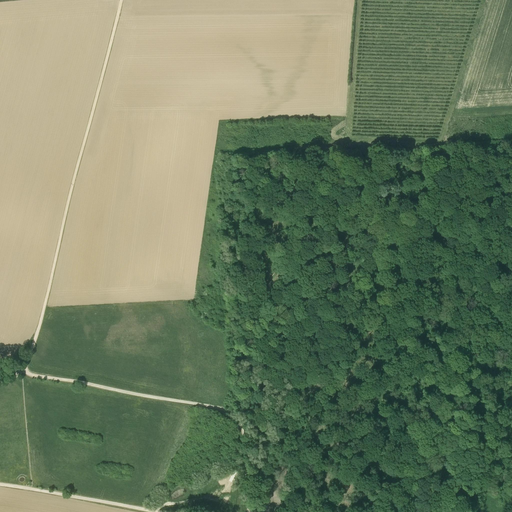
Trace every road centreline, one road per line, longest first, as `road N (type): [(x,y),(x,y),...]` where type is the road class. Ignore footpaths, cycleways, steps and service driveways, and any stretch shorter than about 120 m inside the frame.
road 1 (track): [(21,369),(46,300),(121,0)]
road 2 (track): [(250,511),(244,439),(233,414),(21,369)]
road 3 (track): [(357,0),(348,135),(441,140)]
road 4 (track): [(161,511),(0,483)]
